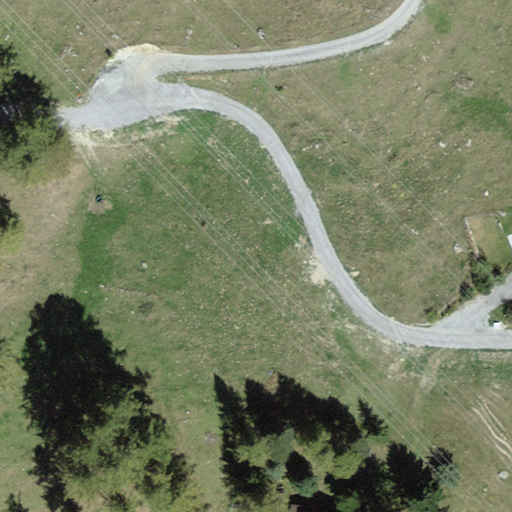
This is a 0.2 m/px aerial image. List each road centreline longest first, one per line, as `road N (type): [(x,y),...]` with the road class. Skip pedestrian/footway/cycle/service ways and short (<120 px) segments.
road 1 (track): [(511,338),(410,338),(341,290),(291,174),(242,113),(185,97),(128,100)]
road 2 (track): [(128,100),(160,66),(373,40),(414,0)]
road 3 (track): [(128,100),(0,100)]
